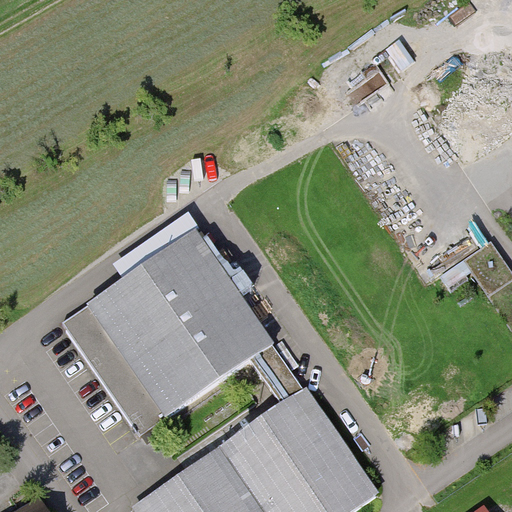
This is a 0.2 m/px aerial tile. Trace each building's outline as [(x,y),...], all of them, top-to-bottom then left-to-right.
[(382,71),(353,92),(360,102),(389,81),(382,71)] [(275,351),(197,238),(63,329),(141,442),(252,367),(275,351)] [(511,273),(492,245),(464,265),(511,334),(511,273)] [(282,410),(305,395),(275,351),(252,367),(282,410)] [(282,410),(133,511),(362,511),(381,499),(308,393),(305,395),(282,410)] [(44,511),(39,503),(24,511),(44,511)]
